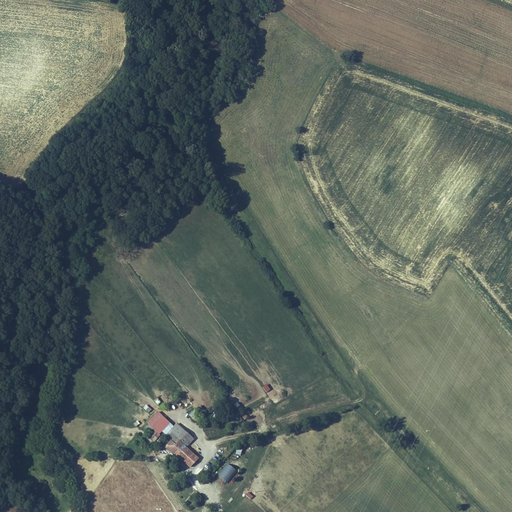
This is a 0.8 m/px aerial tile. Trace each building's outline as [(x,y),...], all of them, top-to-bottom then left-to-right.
[(266,393),(271,390),(267,384),(262,387),(266,393)] [(234,405),(239,411),(242,409),(237,402),(234,405)] [(194,411),(189,415),(193,420),(198,416),(194,411)] [(163,416),(162,417),(157,412),(147,423),(148,425),(145,428),(148,431),(151,427),(154,429),(146,437),(149,440),(156,433),(159,435),(162,432),(169,424),(170,423),(163,416)] [(173,427),(169,424),(162,432),(165,435),(173,427)] [(174,456),(176,454),(182,460),(190,452),(186,448),(193,440),(177,424),(173,427),(165,435),(171,440),(164,447),(174,456)] [(190,452),(182,460),(190,467),(197,459),(190,452)]
